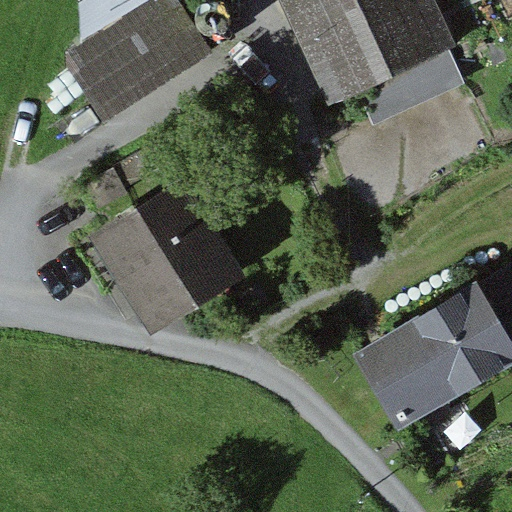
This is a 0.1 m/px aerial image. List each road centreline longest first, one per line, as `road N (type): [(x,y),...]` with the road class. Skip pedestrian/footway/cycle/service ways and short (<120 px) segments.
road 1 (residential): [(405,511),(332,423),(253,360),(0,323)]
road 2 (track): [(271,54),(37,194),(40,326)]
road 3 (track): [(511,184),(253,360)]
road 4 (track): [(271,54),(379,272)]
